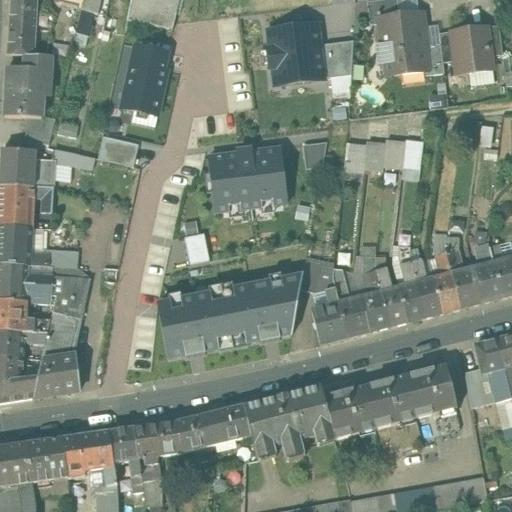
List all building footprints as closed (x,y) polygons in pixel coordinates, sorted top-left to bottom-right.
[(11,0),(8,57),(25,58),(35,58),(36,0),(11,0)] [(58,0),(55,5),(82,11),(84,0),(58,0)] [(84,0),(82,11),(81,12),(91,14),(97,16),(100,0),(84,0)] [(179,0),(132,0),(127,22),(172,31),(179,0)] [(396,0),(391,0),(367,3),(370,27),(380,25),(380,20),(399,17),(396,0)] [(82,11),(55,5),(52,19),(72,23),(79,24),(81,12),(82,11)] [(91,14),(81,12),(79,24),(77,30),(76,35),(87,38),(89,38),(92,27),(88,26),(91,14)] [(399,17),(380,20),(380,25),(383,46),(377,47),(379,66),(385,66),(387,78),(425,73),(426,73),(424,49),(429,49),(428,47),(426,31),(419,32),(417,15),(399,17)] [(316,27),(269,33),(271,50),(268,51),(270,70),(273,70),(276,87),(323,81),(316,27)] [(502,57),(498,28),(486,29),(490,59),(502,57)] [(486,29),(451,34),(455,64),(457,77),(492,73),(490,59),(486,29)] [(455,64),(451,34),(439,36),(440,46),(443,65),(455,64)] [(87,38),(76,35),(74,45),(85,47),(87,38)] [(353,43),(325,46),(329,80),(351,77),(353,43)] [(440,46),(428,47),(429,49),(424,49),(426,73),(425,73),(426,78),(444,76),(443,65),(440,46)] [(135,48),(121,111),(158,119),(168,73),(164,72),(168,55),(135,48)] [(35,58),(25,58),(24,72),(8,70),(5,119),(27,120),(42,121),(44,75),(51,75),(52,59),(35,58)] [(496,75),(475,78),(476,85),(497,82),(496,75)] [(42,121),(27,120),(26,133),(52,134),(56,121),(42,121)] [(52,134),(26,133),(25,145),(49,147),(52,134)] [(139,147),(103,139),(99,161),(134,169),(139,147)] [(423,144),(405,142),(405,146),(402,169),(420,171),(423,144)] [(405,146),(385,144),(384,148),(382,170),(402,171),(402,169),(405,146)] [(327,145),(303,147),(306,171),(322,169),(327,145)] [(384,148),(367,146),(366,149),(364,172),(382,174),(382,170),(384,148)] [(366,149),(347,147),(344,173),(364,175),(364,172),(366,149)] [(251,152),(237,153),(237,156),(209,159),(216,215),(229,213),(229,208),(240,207),(241,212),(262,209),(261,204),(273,203),(273,208),(287,206),(280,151),(251,154),(251,152)] [(35,155),(3,152),(1,188),(34,190),(53,191),(55,164),(55,163),(52,163),(35,162),(35,155)] [(95,161),(55,152),(52,163),(55,163),(55,164),(92,171),(95,161)] [(34,190),(1,188),(0,204),(0,229),(31,232),(33,201),(34,190)] [(53,191),(34,190),(33,201),(41,201),(41,214),(52,215),(53,191)] [(187,238),(199,235),(196,221),(184,224),(187,238)] [(31,232),(0,229),(0,265),(27,267),(48,268),(49,257),(30,257),(31,232)] [(185,240),(190,266),(209,263),(204,236),(185,240)] [(446,237),(433,236),(433,244),(445,245),(446,239),(446,237)] [(458,240),(446,239),(445,245),(445,256),(458,253),(458,240)] [(487,241),(478,243),(480,253),(490,250),(487,241)] [(445,245),(433,244),(435,259),(445,256),(445,245)] [(511,260),(503,262),(499,247),(490,250),(503,300),(511,297),(511,260)] [(410,250),(399,249),(398,258),(405,288),(399,290),(408,324),(425,320),(416,286),(411,265),(410,260),(410,250)] [(490,250),(480,253),(484,268),(472,271),(481,305),(503,300),(490,250)] [(78,255),(49,253),(49,257),(48,268),(53,269),(76,270),(77,270),(78,255)] [(463,274),(458,253),(445,256),(459,311),(481,305),(472,271),(463,274)] [(459,311),(445,256),(435,259),(441,279),(434,281),(442,315),(459,311)] [(322,264),(306,261),(303,278),(300,292),(316,295),(322,264)] [(421,263),(411,265),(416,286),(426,283),(421,263)] [(329,308),(311,312),(320,347),(347,340),(331,279),(332,271),(333,266),(322,264),(316,295),(325,293),(329,308)] [(27,267),(0,265),(0,303),(25,306),(26,297),(51,298),(52,278),(27,277),(27,267)] [(76,270),(53,269),(52,278),(75,280),(76,270)] [(359,301),(350,303),(342,272),(332,271),(331,279),(347,340),(368,335),(359,301)] [(385,272),(375,274),(380,295),(391,292),(385,272)] [(375,274),(365,277),(371,297),(380,295),(375,274)] [(75,280),(52,278),(51,298),(56,298),(54,307),(50,323),(50,326),(71,331),(73,320),(81,322),(90,281),(75,280)] [(234,296),(211,300),(211,296),(181,302),(181,304),(171,306),(170,304),(158,307),(169,362),(186,358),(186,361),(205,357),(205,354),(219,352),(218,348),(246,343),(246,346),(260,343),(261,346),(280,342),(280,340),(292,337),(300,292),(303,278),(281,282),(282,286),(272,288),(271,284),(233,292),(234,296)] [(426,283),(416,286),(425,320),(442,315),(434,281),(426,283)] [(391,292),(380,295),(390,329),(408,324),(399,290),(391,292)] [(371,297),(359,301),(368,335),(390,329),(380,295),(371,297)] [(25,306),(0,303),(0,333),(24,335),(25,321),(25,306)] [(71,331),(50,326),(47,336),(45,347),(41,363),(73,358),(81,322),(73,320),(71,331)] [(50,323),(25,321),(24,335),(47,336),(50,326),(50,323)] [(24,335),(0,333),(0,358),(22,360),(23,346),(24,335)] [(47,336),(24,335),(23,346),(45,347),(47,336)] [(511,338),(497,343),(511,396),(511,395),(511,338)] [(497,342),(475,348),(480,371),(482,377),(489,375),(496,404),(502,427),(511,424),(511,401),(511,396),(497,343),(497,342)] [(22,360),(0,358),(0,405),(33,400),(37,381),(21,382),(22,360)] [(73,358),(41,363),(37,381),(33,400),(79,393),(76,358),(73,358)] [(447,369),(405,379),(416,421),(440,415),(439,410),(454,406),(455,411),(457,410),(447,369)] [(482,377),(480,371),(464,375),(471,411),(496,404),(489,375),(482,377)] [(405,379),(365,390),(375,432),(399,425),(398,421),(414,417),(415,421),(416,421),(405,379)] [(321,388),(243,409),(251,439),(258,463),(276,458),(274,450),(282,448),(286,462),(305,458),(301,443),(315,439),(317,447),(335,442),(324,400),(321,388)] [(365,390),(324,400),(335,442),(359,436),(358,431),(373,428),(374,432),(375,432),(365,390)] [(243,408),(209,417),(217,446),(217,448),(251,439),(243,409),(243,408)] [(209,417),(176,425),(181,456),(217,448),(217,446),(209,417)] [(511,424),(502,427),(504,438),(511,435),(511,424)] [(176,425),(134,431),(138,461),(142,485),(161,482),(157,460),(181,456),(176,425)] [(134,431),(109,435),(114,465),(128,463),(138,461),(134,431)] [(109,435),(61,442),(68,481),(85,479),(85,474),(105,471),(107,488),(117,486),(116,470),(115,470),(114,465),(109,435)] [(61,441),(26,446),(32,486),(68,481),(61,442),(61,441)] [(26,446),(0,449),(0,511),(35,511),(36,510),(32,486),(26,446)] [(138,461),(128,463),(130,474),(129,474),(131,487),(132,490),(136,490),(135,486),(142,485),(138,461)] [(483,480),(351,504),(352,511),(438,511),(488,503),(483,480)] [(107,488),(98,490),(97,511),(118,511),(118,497),(117,486),(107,488)] [(161,494),(144,496),(144,497),(145,497),(145,510),(161,508),(161,494)] [(350,501),(339,503),(340,511),(352,511),(351,504),(350,501)] [(340,511),(339,503),(290,511),(340,511)]
